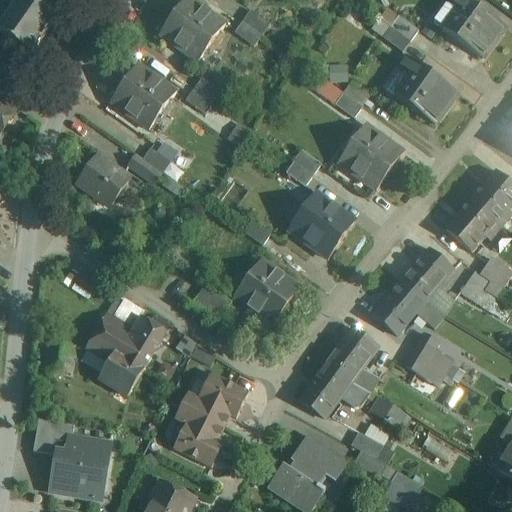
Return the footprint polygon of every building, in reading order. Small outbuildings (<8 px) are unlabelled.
[(19,0),(16,4),(10,0),(7,0),(0,11),(0,13),(6,18),(0,27),(0,36),(31,58),(43,41),(50,31),(62,14),(42,0),(19,0)] [(202,11),(187,0),(185,0),(161,35),(199,63),(225,28),(210,17),(211,16),(203,10),(202,11)] [(505,28),(466,0),(451,0),(446,7),(456,14),(443,32),(481,60),(505,28)] [(270,26),(251,12),(243,23),(262,37),(270,26)] [(419,33),(399,18),(391,29),(411,43),(419,33)] [(262,37),(243,23),(235,35),(254,48),(262,37)] [(411,43),(391,29),(383,40),(403,54),(411,43)] [(457,94),(409,59),(399,73),(408,80),(395,98),(434,126),(457,94)] [(137,67),(111,103),(150,131),(176,95),(161,85),(162,83),(154,78),(153,79),(137,67)] [(337,103),(343,90),(317,78),(311,91),(337,103)] [(221,94),(202,80),(194,91),(213,105),(221,94)] [(213,105),(194,91),(186,102),(205,116),(213,105)] [(362,109),(343,95),(335,107),(354,121),(362,109)] [(0,99),(0,135),(16,111),(0,99)] [(379,138),(364,128),(339,163),(377,191),(403,156),(387,144),(388,143),(380,137),(379,138)] [(511,129),(501,143),(511,151),(511,129)] [(171,164),(151,150),(143,161),(163,175),(171,164)] [(322,166),(302,152),(294,163),(314,177),(322,166)] [(143,161),(137,156),(129,168),(154,187),(163,175),(143,161)] [(131,180),(98,157),(78,186),(110,209),(131,180)] [(314,177),(294,163),(286,175),(306,189),(314,177)] [(511,206),(511,186),(497,173),(471,203),(501,228),(511,215),(508,211),(511,206)] [(340,212),(332,206),(331,207),(315,196),(290,231),(328,259),(354,224),(340,213),(340,212)] [(501,228),(471,203),(447,232),(472,254),(485,237),(490,241),(501,228)] [(271,236),(252,223),(244,234),(263,248),(271,236)] [(430,251),(402,284),(425,304),(426,303),(454,271),(430,251)] [(508,272),(485,259),(475,274),(497,289),(508,272)] [(275,274),(260,264),(235,299),(274,327),(299,292),(283,280),(284,279),(276,273),(275,274)] [(98,286),(73,269),(62,284),(82,297),(85,292),(91,296),(98,286)] [(497,289),(475,274),(460,295),(483,309),(497,289)] [(402,284),(401,283),(373,317),(397,338),(416,316),(434,331),(446,318),(426,303),(425,304),(402,284)] [(232,304),(206,286),(191,308),(216,325),(232,304)] [(166,335),(141,319),(134,331),(108,315),(96,335),(122,351),(121,353),(129,358),(129,359),(145,370),(166,335)] [(378,350),(352,331),(326,366),(351,385),(371,396),(379,381),(362,371),(378,350)] [(129,358),(121,353),(122,351),(96,335),(85,352),(108,366),(98,382),(128,399),(146,370),(145,370),(129,359),(129,358)] [(438,344),(424,335),(411,356),(438,371),(445,376),(445,375),(453,364),(434,352),(438,344)] [(72,347),(44,343),(40,374),(72,380),(77,352),(72,347)] [(411,356),(411,357),(404,368),(438,389),(442,382),(451,387),(454,382),(445,376),(438,371),(411,356)] [(326,366),(299,402),(326,421),(341,401),(354,410),(361,409),(371,396),(351,385),(326,366)] [(249,395),(212,376),(199,401),(188,395),(182,408),(225,430),(231,418),(236,421),(249,395)] [(407,417),(380,401),(372,413),(399,429),(407,417)] [(225,430),(182,408),(175,421),(186,427),(174,451),(212,470),(225,444),(219,442),(225,430)] [(511,420),(500,440),(511,447),(511,446),(511,420)] [(34,453),(57,457),(60,438),(72,440),(74,428),(39,422),(34,453)] [(106,476),(111,446),(72,440),(60,438),(57,457),(50,494),(70,497),(71,491),(96,495),(100,475),(106,476)] [(308,438),(292,463),(295,465),(290,472),(284,468),(268,492),(299,511),(312,511),(323,495),(324,495),(325,492),(318,488),(325,477),(335,483),(347,464),(308,438)] [(511,446),(511,447),(497,471),(511,480),(511,446)] [(387,468),(361,453),(354,465),(380,480),(387,468)] [(423,489),(397,473),(390,485),(415,501),(423,489)] [(192,511),(197,501),(159,483),(144,511),(192,511)] [(71,491),(70,497),(95,501),(96,495),(71,491)]
